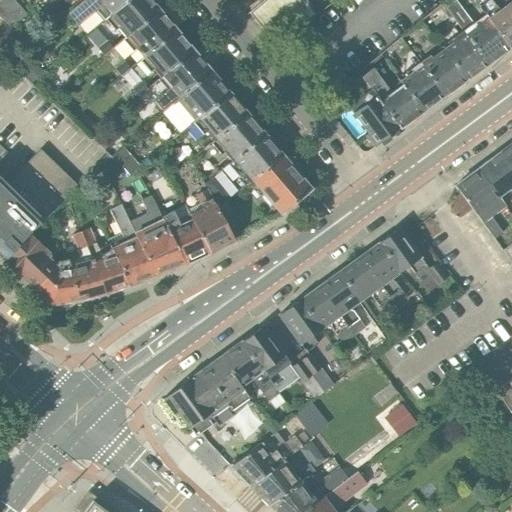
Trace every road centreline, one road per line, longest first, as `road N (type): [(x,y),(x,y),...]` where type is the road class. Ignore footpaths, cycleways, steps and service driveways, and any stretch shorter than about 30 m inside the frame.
road 1 (tertiary): [(73,418),(182,327),(371,196)]
road 2 (residential): [(205,0),(371,196)]
road 3 (tertiary): [(371,196),(511,94)]
road 4 (residential): [(179,511),(73,418)]
